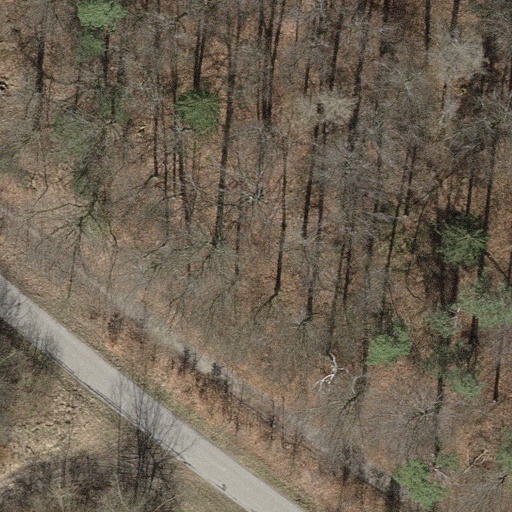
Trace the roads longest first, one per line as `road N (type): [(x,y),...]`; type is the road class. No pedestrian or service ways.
road 1 (track): [(450,511),(237,384),(0,186)]
road 2 (track): [(190,448),(0,505)]
